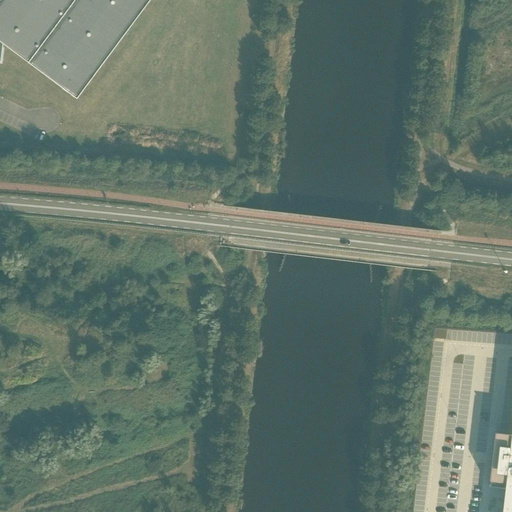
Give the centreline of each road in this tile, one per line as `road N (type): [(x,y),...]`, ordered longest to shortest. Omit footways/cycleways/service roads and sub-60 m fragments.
road 1 (secondary): [(511,259),(0,203)]
road 2 (track): [(259,165),(219,511)]
road 3 (track): [(419,175),(374,511)]
road 4 (track): [(279,0),(259,165)]
